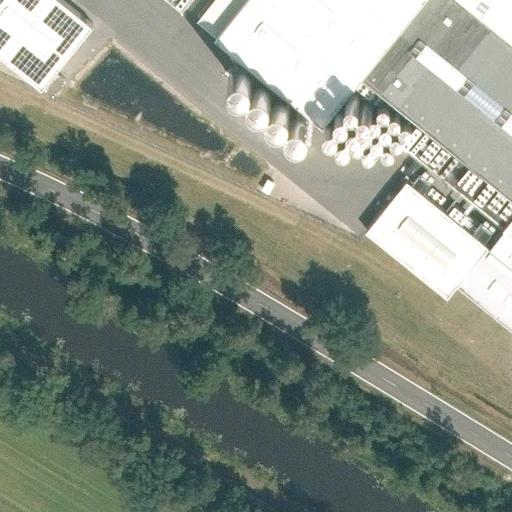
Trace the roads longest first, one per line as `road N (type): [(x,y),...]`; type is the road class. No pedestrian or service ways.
road 1 (tertiary): [(511,460),(62,196),(0,172)]
road 2 (unknown): [(109,0),(355,194)]
